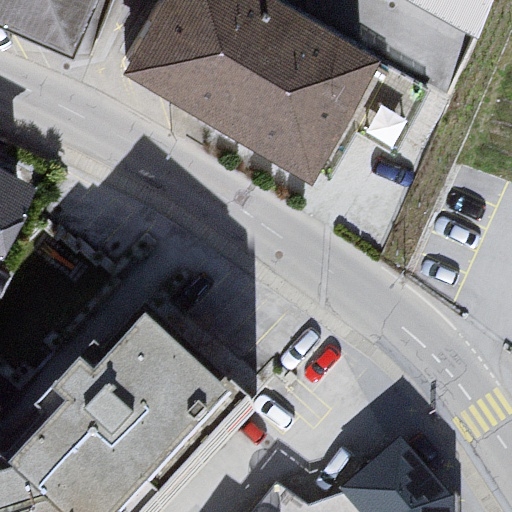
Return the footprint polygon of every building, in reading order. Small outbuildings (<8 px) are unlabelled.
[(0,0),(0,21),(62,48),(79,0),(0,0)] [(367,57),(269,0),(145,0),(106,69),(296,174),(367,57)] [(0,171),(0,241),(28,188),(0,171)] [(2,485),(0,485),(0,511),(153,511),(240,415),(152,321),(2,485)] [(451,511),(402,453),(337,506),(337,511),(451,511)] [(277,481),(260,511),(294,511),(303,495),(277,481)]
